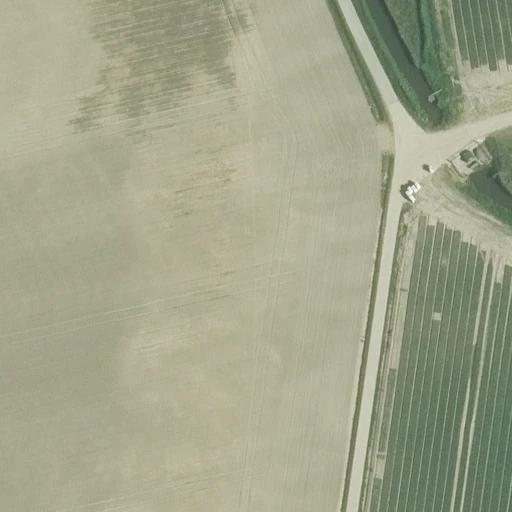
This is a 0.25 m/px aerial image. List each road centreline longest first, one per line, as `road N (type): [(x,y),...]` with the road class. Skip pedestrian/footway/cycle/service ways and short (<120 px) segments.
road 1 (track): [(351,511),(395,199),(418,158)]
road 2 (track): [(511,119),(418,158),(342,0)]
